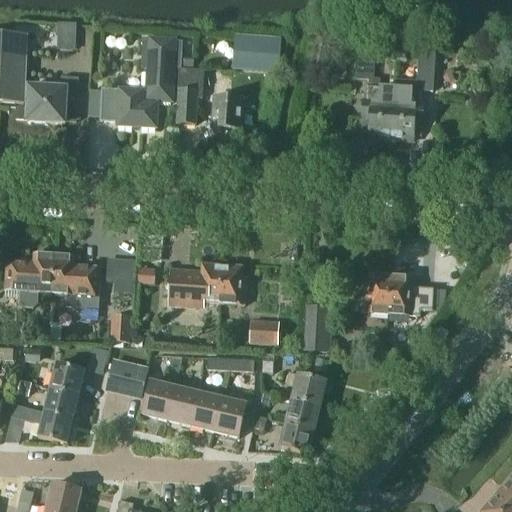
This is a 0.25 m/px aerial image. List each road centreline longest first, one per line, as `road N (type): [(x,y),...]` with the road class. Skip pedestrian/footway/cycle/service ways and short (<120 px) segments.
road 1 (tertiary): [(511,214),(0,198)]
road 2 (unclassified): [(341,511),(486,334),(511,286)]
road 3 (residential): [(261,477),(0,465)]
